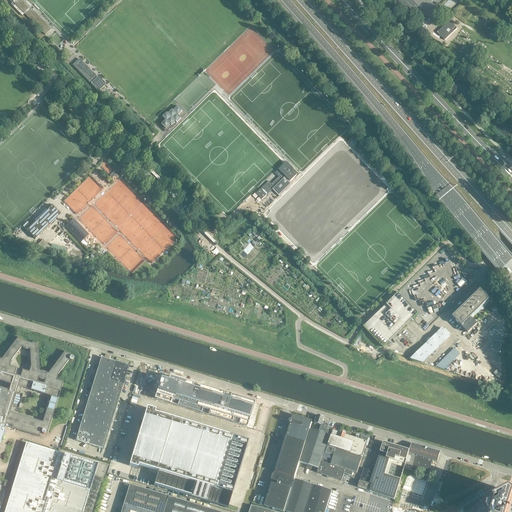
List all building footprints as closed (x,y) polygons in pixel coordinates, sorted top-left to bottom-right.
[(32,10),(30,8),(31,7),(32,6),(31,5),(29,3),(25,0),(8,0),(12,3),(11,4),(22,16),(24,14),(45,35),(51,29),(32,10)] [(418,7),(419,6),(412,0),(396,0),(410,15),(410,14),(418,7)] [(448,36),(455,26),(450,21),(442,30),(443,30),(439,35),(445,40),(448,36)] [(96,77),(79,59),(73,66),(97,91),(99,91),(101,89),(105,85),(105,83),(100,77),(97,77),(96,77)] [(181,118),(178,115),(182,111),(178,106),(176,108),(174,110),(174,111),(173,109),(168,114),(168,113),(167,113),(165,115),(165,114),(164,115),(163,117),(166,120),(162,125),(166,129),(170,125),(171,126),(172,125),(175,123),(176,122),(177,123),(181,118)] [(279,196),(292,184),(290,182),(298,174),(295,171),(292,170),(290,168),(286,162),(275,173),(279,177),(272,184),(269,181),(261,189),(256,194),(262,200),(267,195),(272,189),(279,196)] [(56,219),(60,214),(56,210),(52,205),(50,207),(26,230),(35,239),(56,219)] [(85,233),(77,226),(79,224),(73,219),(65,227),(78,240),(85,233)] [(89,235),(79,224),(77,226),(85,233),(78,240),(81,242),(89,235)] [(77,245),(66,233),(65,233),(63,235),(75,247),(77,245)] [(43,240),(36,246),(47,250),(50,247),(43,240)] [(52,244),(50,250),(66,254),(67,249),(52,244)] [(471,318),(489,300),(490,299),(480,290),(461,308),(452,317),(468,333),(473,328),(477,324),(471,318)] [(409,323),(411,320),(413,318),(418,313),(398,293),(363,327),(381,345),(383,347),(409,323)] [(423,363),(450,336),(442,328),(411,359),(423,363)] [(0,445),(4,433),(6,424),(12,426),(12,428),(39,437),(41,430),(42,430),(42,431),(41,432),(41,433),(42,433),(42,434),(43,434),(44,434),(45,434),(46,433),(46,432),(46,431),(48,432),(63,382),(56,380),(58,375),(69,360),(70,361),(71,361),(72,361),(73,361),(73,360),(73,359),(73,358),(73,357),(72,357),(71,357),(72,356),(69,355),(70,355),(65,353),(65,351),(48,374),(47,374),(46,373),(45,372),(44,372),(43,372),(42,372),(41,372),(40,372),(40,371),(38,343),(37,344),(32,343),(32,344),(23,341),(23,340),(19,339),(18,337),(1,360),(0,359),(0,381),(11,384),(9,390),(2,388),(1,388),(0,387),(0,445)] [(459,354),(454,349),(435,367),(443,370),(444,369),(454,359),(459,354)] [(112,371),(115,362),(115,361),(113,360),(113,361),(101,357),(98,367),(112,371)] [(123,385),(129,366),(115,362),(112,371),(109,380),(123,385)] [(109,380),(112,371),(98,367),(95,376),(109,380)] [(494,373),(499,378),(503,374),(498,369),(494,373)] [(168,377),(144,370),(136,393),(252,429),(259,405),(236,398),(234,402),(228,400),(229,396),(205,388),(204,392),(197,390),(199,386),(175,379),(174,383),(167,381),(168,377)] [(106,389),(109,380),(95,376),(93,385),(106,389)] [(120,394),(123,385),(109,380),(106,389),(120,394)] [(104,399),(106,389),(93,385),(90,394),(104,399)] [(115,412),(120,394),(106,389),(104,399),(101,408),(115,412)] [(101,408),(104,399),(90,394),(87,403),(101,408)] [(98,417),(101,408),(87,403),(84,413),(91,415),(98,417)] [(112,421),(115,412),(101,408),(98,417),(112,421)] [(227,508),(232,494),(248,442),(154,413),(155,410),(146,408),(129,466),(137,468),(138,466),(145,468),(158,472),(154,486),(227,508)] [(88,424),(91,415),(84,413),(81,422),(88,424)] [(109,430),(112,421),(98,417),(91,415),(88,424),(95,426),(109,430)] [(306,443),(312,422),(312,421),(293,415),(291,420),(290,420),(290,421),(289,421),(289,422),(290,422),(290,423),(286,437),(306,443)] [(321,425),(324,417),(318,415),(315,425),(317,426),(318,424),(321,425)] [(365,449),(365,448),(366,448),(366,447),(368,446),(369,442),(370,439),(369,437),(362,435),(360,436),(359,438),(356,437),(355,437),(354,438),(345,435),(346,434),(341,432),(340,433),(334,431),(333,431),(332,436),(329,435),(332,428),(328,427),(330,419),(324,417),(321,425),(319,432),(311,429),(300,463),(307,465),(306,469),(313,471),(314,467),(318,469),(317,473),(342,481),(344,474),(352,476),(353,472),(357,473),(361,460),(363,460),(364,457),(366,450),(365,449)] [(95,426),(88,424),(81,422),(78,431),(92,435),(95,426)] [(106,440),(109,430),(95,426),(92,435),(90,445),(97,447),(99,437),(106,440)] [(90,445),(92,435),(78,431),(76,440),(90,445)] [(104,449),(106,440),(99,437),(97,447),(104,449)] [(295,477),(306,443),(286,437),(275,471),(295,477)] [(395,500),(404,468),(409,450),(383,442),(382,446),(376,466),(375,466),(374,471),(370,484),(372,484),(369,491),(395,500)] [(83,511),(97,465),(26,443),(25,447),(20,462),(4,511),(83,511)] [(437,462),(439,456),(440,452),(411,443),(409,450),(404,468),(411,471),(412,471),(428,475),(432,462),(432,463),(433,460),(437,462)] [(370,484),(374,471),(364,468),(360,481),(359,480),(358,482),(359,482),(358,487),(369,491),(372,484),(370,484)] [(283,511),(284,511),(294,479),(295,477),(275,471),(275,472),(274,473),(273,473),(273,474),(272,475),(272,476),(271,477),(271,478),(271,479),(271,480),(271,481),(272,482),(272,483),(269,491),(268,491),(267,491),(267,492),(267,493),(267,494),(268,494),(265,506),(283,511)] [(285,511),(325,511),(332,491),(295,479),(285,511)] [(149,511),(163,511),(168,497),(129,485),(125,500),(124,500),(123,504),(149,511)] [(511,494),(506,493),(474,511),(507,511),(511,497),(511,494)] [(474,508),(487,501),(484,495),(471,502),(474,508)] [(218,511),(168,497),(163,511),(218,511)]
